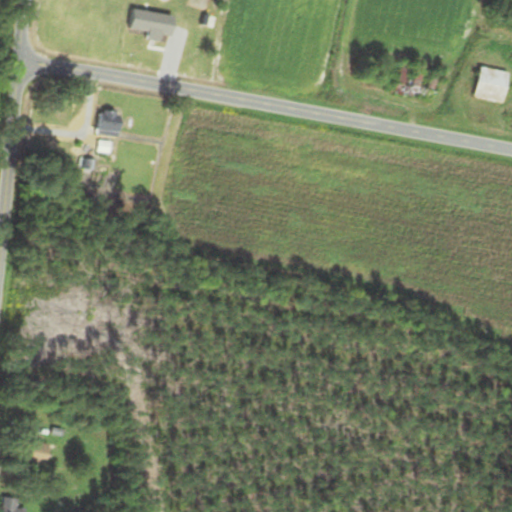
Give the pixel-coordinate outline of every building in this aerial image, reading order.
[(62,30),(83,37),(88,20),(67,14),(62,30)] [(105,19),(94,20),(95,28),(106,27),(105,19)] [(469,98),(499,104),(505,72),(475,66),(469,98)] [(93,111),(93,135),(116,135),(116,111),(93,111)] [(9,460),(39,467),(45,446),(15,438),(9,460)] [(13,511),(14,494),(0,494),(0,511),(13,511)]
